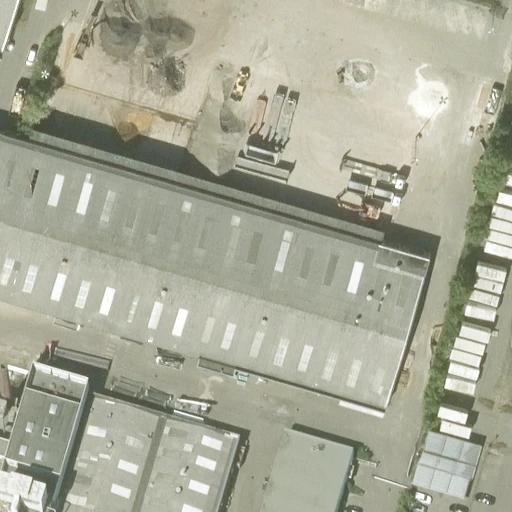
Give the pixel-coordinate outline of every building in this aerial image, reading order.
[(0,0),(0,49),(2,50),(17,0),(0,0)] [(0,511),(0,293),(199,351),(198,359),(234,370),(237,362),(386,406),(430,252),(0,126),(0,511)] [(88,399),(33,383),(13,454),(0,450),(0,511),(55,511),(87,402),(88,399)] [(220,511),(240,446),(87,402),(55,511),(220,511)] [(9,407),(7,407),(5,408),(3,409),(2,410),(1,412),(2,414),(2,416),(3,417),(5,418),(7,418),(9,418),(10,417),(12,415),(13,412),(12,409),(10,408),(9,407)] [(482,443),(428,428),(410,490),(465,505),(482,443)] [(262,511),(337,511),(353,459),(284,439),(262,511)]
